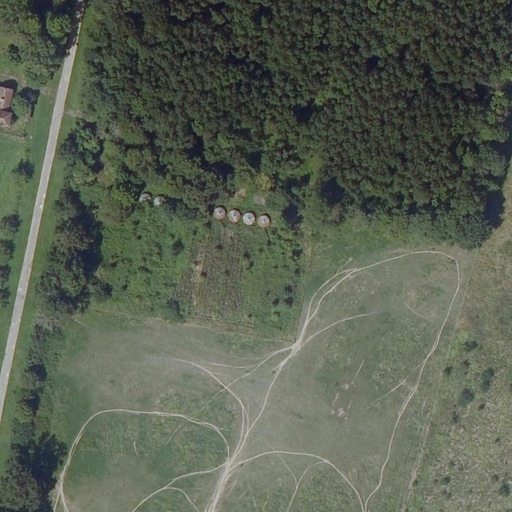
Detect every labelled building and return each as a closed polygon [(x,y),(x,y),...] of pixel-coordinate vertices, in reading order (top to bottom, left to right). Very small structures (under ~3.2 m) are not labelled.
[(15,86),(0,82),(0,93),(2,94),(0,102),(0,121),(12,124),(13,114),(9,113),(15,86)] [(150,203),(152,195),(142,192),(140,200),(150,203)] [(253,203),(266,204),(267,194),(254,193),(253,203)] [(154,205),(163,206),(165,197),(156,196),(154,205)] [(246,224),(255,221),(251,212),(243,215),(246,224)] [(258,217),(260,226),(269,225),(268,215),(258,217)]
